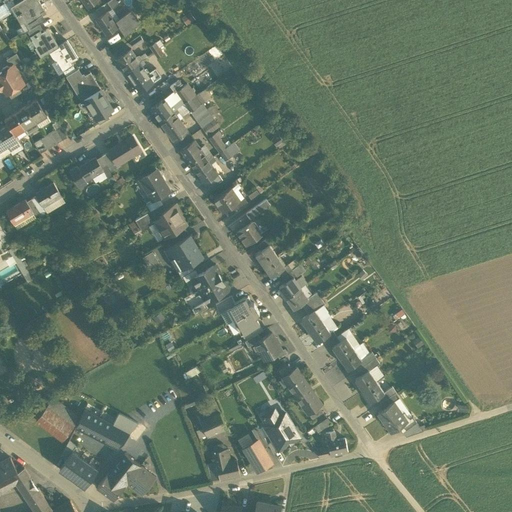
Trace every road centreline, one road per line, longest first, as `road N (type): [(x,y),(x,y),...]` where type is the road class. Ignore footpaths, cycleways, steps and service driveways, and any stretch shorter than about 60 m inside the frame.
road 1 (residential): [(134,111),(370,451),(89,511)]
road 2 (track): [(481,415),(188,0)]
road 3 (residential): [(134,111),(0,200)]
road 4 (residential): [(57,0),(134,111)]
